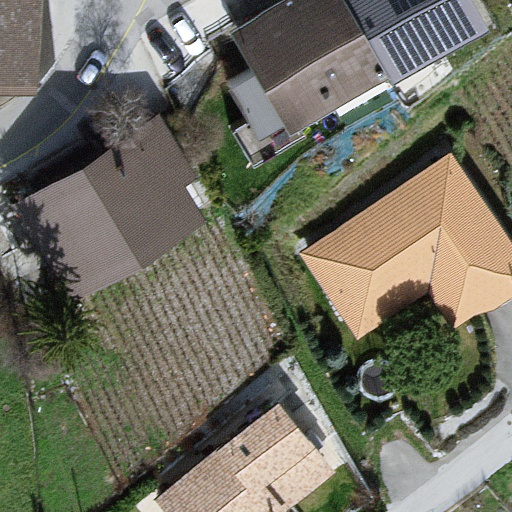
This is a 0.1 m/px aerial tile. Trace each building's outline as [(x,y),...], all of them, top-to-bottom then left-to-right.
[(0,0),(0,72),(22,74),(26,0),(0,0)] [(273,11),(240,31),(259,65),(291,120),(328,98),(322,86),(369,60),(374,65),(432,33),(439,44),(474,22),(462,0),(289,0),(276,8),(272,10),(273,11)] [(47,231),(64,259),(70,268),(177,203),(157,170),(169,163),(148,128),(95,161),(87,147),(33,180),(41,193),(28,201),(47,231)] [(472,297),(511,269),(511,259),(444,159),(308,250),(356,321),(447,260),(472,297)] [(173,511),(265,511),(323,465),(272,404),(160,495),(173,511)]
